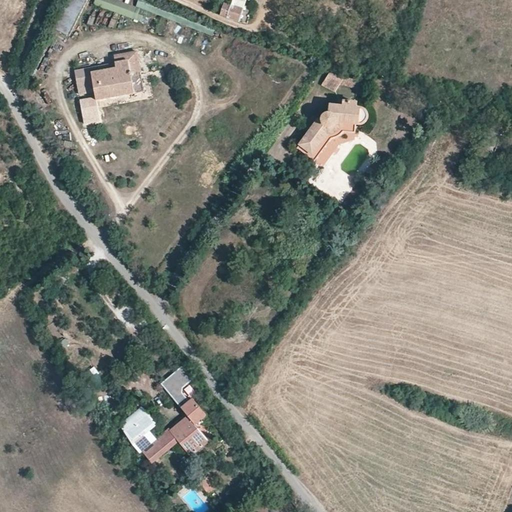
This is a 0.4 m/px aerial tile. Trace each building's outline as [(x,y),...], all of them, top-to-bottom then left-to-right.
[(69,36),(86,0),(68,0),(55,29),(69,36)] [(127,17),(131,5),(130,5),(117,0),(94,0),(93,4),(127,17)] [(152,0),(131,0),(130,5),(131,5),(213,36),(217,24),(152,0)] [(225,3),(221,15),(240,22),(244,10),(247,0),(234,0),(233,6),(225,3)] [(98,100),(134,94),(130,74),(140,72),(137,52),(115,56),(116,64),(117,69),(93,74),(92,68),(76,71),(80,94),(96,91),(98,100)] [(116,64),(92,68),(93,74),(117,69),(116,64)] [(130,74),(134,94),(144,92),(140,72),(130,74)] [(360,87),(363,79),(330,73),(323,83),(334,91),(340,84),(360,87)] [(338,131),(343,132),(354,133),(355,125),(360,125),(363,124),(366,121),(367,117),(366,113),(362,110),(356,109),(357,103),(344,101),(343,106),(330,105),(329,113),(326,114),(324,115),(322,118),(321,120),(315,119),(312,117),(305,127),(310,131),(300,145),(312,155),(325,138),(327,135),(333,134),(338,131)] [(499,134),(486,130),(478,155),(475,162),(488,166),(490,159),(499,134)] [(338,135),(343,132),(338,131),(333,134),(327,135),(325,138),(312,155),(300,145),(297,149),(314,161),(332,138),(338,135)] [(333,175),(329,183),(342,190),(346,182),(333,175)] [(189,384),(178,370),(161,384),(178,405),(187,398),(183,393),(184,388),(189,384)] [(131,438),(152,464),(178,442),(191,456),(208,442),(202,433),(195,425),(200,421),(206,416),(193,400),(181,409),(188,417),(157,442),(154,443),(145,432),(154,425),(152,421),(131,438)] [(120,424),(123,428),(140,416),(140,412),(140,411),(144,412),(141,408),(120,424)] [(123,428),(131,438),(152,421),(144,412),(140,411),(140,412),(140,416),(123,428)] [(195,425),(202,433),(206,429),(200,421),(195,425)] [(208,494),(217,486),(209,477),(201,484),(208,494)]
